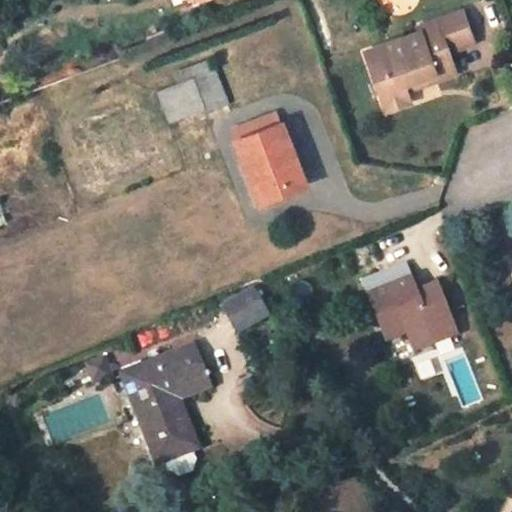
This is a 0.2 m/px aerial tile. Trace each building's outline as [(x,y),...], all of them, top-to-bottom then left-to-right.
[(462,12),(419,28),(420,33),(389,45),(392,56),(371,64),(388,110),(409,102),(406,93),(403,85),(435,73),(438,81),(456,74),(448,53),(474,42),(462,12)] [(371,64),(392,56),(389,45),(367,54),(371,64)] [(225,106),(212,72),(192,80),(205,114),(225,106)] [(406,93),(438,81),(435,73),(403,85),(406,93)] [(237,144),(261,202),(306,184),(283,126),(280,128),(274,114),(235,129),(240,143),(237,144)] [(364,281),(388,340),(409,331),(416,348),(455,333),(436,287),(415,295),(403,265),(364,281)] [(254,288),(227,303),(239,323),(265,308),(254,288)] [(123,375),(158,464),(198,448),(179,399),(211,386),(195,347),(123,375)] [(86,364),(94,384),(112,377),(104,356),(86,364)]
